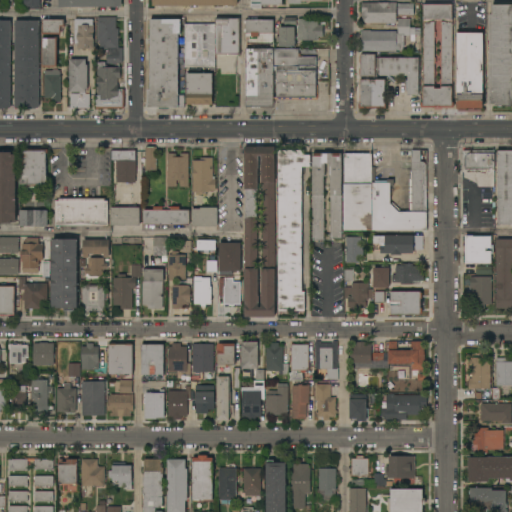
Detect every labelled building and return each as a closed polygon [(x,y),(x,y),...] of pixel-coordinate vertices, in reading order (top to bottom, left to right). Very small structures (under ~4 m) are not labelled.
[(40,0),(40,9),(30,9),(30,7),(26,7),(26,6),(24,6),(24,0),(40,0)] [(122,7),(121,0),(57,0),(58,8),(122,7)] [(282,0),(282,5),(262,5),(262,9),(251,9),(251,0),(282,0)] [(362,23),(362,3),(378,3),(390,3),(397,3),(397,24),(362,23)] [(414,4),(414,15),(398,15),(398,4),(414,4)] [(453,5),(453,102),(454,102),(454,108),(439,108),(439,106),(437,106),(437,108),(422,108),(422,102),(424,102),(424,5),(453,5)] [(490,15),(492,15),(492,5),(511,5),(511,105),(502,105),(502,108),(497,108),(497,106),(496,106),(496,105),(490,105),(490,15)] [(116,17),(116,29),(119,29),(119,48),(123,48),(123,63),(119,63),(119,64),(107,64),(107,55),(108,55),(108,50),(100,50),(100,41),(98,41),(98,17),(116,17)] [(239,18),(240,54),(215,54),(215,67),(185,67),(185,25),(216,24),(216,19),(239,18)] [(181,19),(181,34),(178,34),(179,96),(185,96),(185,107),(148,108),(148,90),(151,90),(150,20),(181,19)] [(298,19),(310,19),(310,22),(318,22),(318,25),(323,25),(323,37),(318,37),(318,41),(298,41),(298,19)] [(362,51),(362,31),(363,31),(363,30),(371,30),(371,31),(396,31),(396,34),(398,34),(398,19),(410,19),(410,28),(415,28),(421,29),(421,35),(415,35),(415,41),(411,41),(411,35),(410,35),(410,36),(404,36),(404,47),(404,52),(399,52),(399,50),(396,50),(396,52),(362,51)] [(64,20),(64,24),(65,24),(65,27),(61,27),(61,35),(42,34),(42,28),(43,28),(43,20),(64,20)] [(94,20),(94,25),(94,49),(77,49),(77,42),(75,42),(75,21),(78,21),(78,20),(94,20)] [(274,20),(274,33),(272,33),(272,36),(268,36),(268,34),(264,34),(264,36),(260,36),(260,34),(259,34),(259,37),(246,37),(246,32),(244,32),(244,29),(246,29),(246,24),(244,24),(244,21),(246,21),(246,20),(274,20)] [(0,21),(11,21),(11,108),(0,108),(0,21)] [(15,21),(39,21),(40,108),(15,108),(15,21)] [(295,36),(296,36),(296,40),(295,40),(295,47),(279,47),(279,43),(277,43),(277,37),(279,37),(279,27),(295,27),(295,36)] [(484,33),(483,109),(467,108),(467,109),(457,109),(457,33),(484,33)] [(58,67),(42,67),(42,64),(43,64),(43,38),(55,38),(55,37),(58,37),(58,67)] [(274,108),(246,108),(247,49),(274,49),(274,100),(274,108)] [(274,49),(299,49),(299,54),(300,54),(300,56),(303,56),(303,55),(316,55),(316,86),(318,86),(318,100),(274,100),(274,49)] [(376,54),(376,77),(361,77),(361,54),(376,54)] [(419,58),(419,95),(408,95),(408,84),(406,84),(406,81),(407,81),(407,76),(380,76),(380,58),(419,58)] [(86,60),(86,65),(88,65),(88,91),(90,91),(90,108),(71,108),(71,94),(80,94),(80,93),(70,93),(70,60),(86,60)] [(125,109),(96,109),(96,95),(98,95),(98,91),(97,91),(97,74),(98,74),(98,62),(106,62),(106,65),(108,65),(108,67),(121,67),(121,78),(118,78),(118,85),(119,85),(119,90),(125,90),(125,109)] [(45,71),(60,71),(60,75),(61,75),(61,102),(52,102),(52,98),(45,98),(45,71)] [(213,73),(213,105),(188,105),(188,73),(213,73)] [(385,80),(385,104),(387,104),(387,109),(359,109),(359,104),(361,104),(361,80),(385,80)] [(157,172),(145,172),(145,147),(147,147),(147,146),(155,146),(155,147),(157,147),(157,172)] [(275,317),(245,317),(245,147),(275,147),(275,317)] [(37,184),(37,186),(32,186),(32,185),(21,185),(21,176),(22,176),(22,153),(20,153),(20,149),(49,150),(49,154),(47,154),(47,176),(47,184),(37,184)] [(136,150),(137,176),(136,176),(136,183),(117,183),(117,161),(112,161),(111,150),(136,150)] [(279,150),(311,150),(310,167),(302,167),(302,292),(305,292),(305,311),(279,311),(279,150)] [(495,187),(478,187),(477,183),(464,178),(464,172),(463,172),(463,150),(495,151),(495,187)] [(0,151),(4,151),(16,151),(17,221),(15,221),(15,222),(12,222),(12,223),(0,223),(0,151)] [(511,225),(498,225),(498,151),(511,151),(511,225)] [(168,154),(177,153),(177,157),(180,157),(180,154),(189,154),(189,187),(180,187),(180,181),(177,181),(177,187),(168,187),(168,154)] [(344,231),(344,154),(372,154),(372,167),(375,167),(375,181),(387,181),(387,179),(394,180),(394,186),(391,186),(390,204),(398,212),(411,212),(412,153),(421,153),(421,162),(423,162),(425,162),(426,163),(427,165),(427,231),(344,231)] [(313,154),(342,154),(342,239),(331,239),(331,177),(330,177),(330,163),(325,163),(325,177),(324,177),(324,241),(313,240),(313,154)] [(193,160),(200,160),(200,158),(213,158),(213,177),(215,177),(215,179),(216,179),(216,191),(210,191),(210,192),(203,192),(203,195),(196,195),(196,192),(193,192),(193,160)] [(56,226),(56,201),(59,201),(59,198),(106,198),(106,201),(108,201),(108,226),(56,226)] [(144,225),(144,210),(154,210),(154,207),(180,207),(180,210),(190,210),(190,225),(144,225)] [(140,208),(140,226),(111,226),(111,208),(140,208)] [(193,227),(193,209),(201,209),(201,208),(218,208),(218,226),(193,227)] [(48,210),(48,227),(20,227),(20,220),(19,220),(19,217),(20,217),(20,210),(48,210)] [(385,236),(414,235),(414,237),(422,237),(423,250),(414,250),(414,254),(402,254),(402,255),(391,255),(391,254),(381,254),(381,248),(374,248),(374,236),(385,236)] [(473,263),(473,264),(465,264),(465,235),(492,236),(492,249),(487,248),(487,251),(492,251),(492,263),(473,263)] [(167,237),(167,247),(167,256),(154,256),(153,237),(167,237)] [(346,263),(346,262),(347,262),(347,239),(346,239),(346,237),(361,237),(361,241),(363,241),(363,260),(361,260),(361,263),(346,263)] [(0,238),(20,238),(20,253),(15,253),(15,254),(11,254),(11,253),(0,253),(0,238)] [(23,273),(23,269),(23,255),(21,255),(21,251),(22,251),(22,244),(26,244),(26,238),(39,238),(39,244),(43,244),(44,260),(39,260),(39,269),(39,273),(23,273)] [(78,309),(75,309),(75,311),(65,311),(65,309),(52,309),(52,239),(78,239),(78,309)] [(511,309),(496,309),(496,239),(511,239),(511,309)] [(110,240),(110,258),(104,258),(104,255),(89,255),(89,258),(83,258),(83,240),(110,240)] [(216,241),(216,251),(210,250),(210,254),(204,254),(204,250),(197,250),(197,240),(216,241)] [(241,271),(232,271),(232,274),(219,274),(219,243),(241,243),(241,271)] [(186,280),(180,280),(180,281),(169,281),(169,255),(172,255),(172,251),(179,251),(179,255),(186,255),(186,280)] [(0,275),(0,259),(11,259),(11,258),(15,258),(15,259),(19,259),(19,275),(0,275)] [(90,276),(90,275),(86,275),(86,267),(89,267),(89,259),(105,259),(105,264),(108,264),(108,270),(105,270),(105,276),(90,276)] [(208,273),(208,261),(218,261),(218,273),(208,273)] [(396,266),(401,266),(401,264),(414,264),(414,266),(421,266),(421,274),(424,274),(424,281),(420,281),(420,285),(413,284),(413,285),(400,285),(400,283),(392,283),(392,275),(396,275),(396,266)] [(141,277),(131,277),(131,265),(141,265),(141,277)] [(374,268),(380,268),(380,265),(386,265),(386,268),(390,268),(390,288),(374,288),(374,268)] [(492,266),(492,275),(476,275),(476,266),(492,266)] [(164,270),(164,282),(163,282),(163,309),(148,309),(148,306),(142,306),(143,282),(144,282),(144,269),(164,270)] [(360,308),(360,314),(350,314),(350,308),(348,308),(348,299),(344,299),(344,270),(354,270),(354,281),(352,281),(352,283),(366,283),(366,281),(369,281),(369,288),(368,288),(368,300),(366,300),(366,308),(360,308)] [(114,278),(118,278),(118,274),(126,274),(126,278),(137,278),(137,289),(133,289),(133,310),(121,310),(121,306),(113,306),(114,278)] [(26,277),(26,284),(47,283),(48,301),(42,301),(42,309),(25,309),(25,300),(23,300),(23,294),(25,294),(25,290),(20,290),(19,277),(26,277)] [(195,277),(202,277),(202,278),(210,278),(210,287),(211,287),(211,304),(206,304),(206,306),(201,306),(201,305),(194,305),(195,277)] [(492,305),(485,305),(485,309),(475,309),(475,303),(470,303),(470,277),(492,277),(492,305)] [(241,305),(234,305),(234,306),(229,306),(229,305),(224,305),(224,296),(219,296),(219,278),(234,278),(234,282),(241,282),(241,305)] [(0,287),(1,287),(1,284),(7,284),(7,287),(15,287),(15,315),(0,315),(0,287)] [(83,286),(104,286),(105,316),(100,316),(100,313),(88,313),(88,316),(83,316),(83,286)] [(172,286),(189,286),(189,288),(191,288),(191,303),(189,303),(189,305),(183,305),(183,309),(173,309),(172,286)] [(421,292),(421,293),(423,293),(423,299),(421,299),(421,301),(423,301),(423,307),(421,306),(421,308),(423,308),(423,314),(421,314),(421,315),(412,315),(412,317),(405,317),(405,315),(391,315),(391,292),(421,292)] [(376,303),(376,293),(386,293),(386,303),(376,303)] [(338,369),(338,380),(325,380),(325,375),(327,375),(327,369),(316,369),(315,341),(320,341),(320,344),(333,343),(332,342),(337,342),(338,369)] [(259,369),(242,369),(242,342),(258,342),(259,369)] [(350,345),(357,346),(357,342),(366,342),(366,345),(372,345),(372,353),(384,353),(384,354),(388,354),(388,342),(397,342),(397,351),(411,351),(411,342),(425,342),(425,364),(426,364),(426,371),(412,371),(412,365),(389,365),(389,366),(374,366),(374,369),(354,369),(354,365),(350,365),(350,345)] [(10,350),(9,349),(9,345),(13,345),(14,343),(15,343),(16,343),(17,343),(18,345),(22,344),(22,346),(28,346),(28,357),(26,357),(26,362),(26,363),(26,364),(25,364),(10,364),(10,350)] [(34,366),(33,344),(40,343),(48,343),(48,344),(54,344),(54,366),(34,366)] [(82,347),(87,347),(87,344),(94,343),(94,347),(99,347),(99,370),(82,370),(82,347)] [(187,372),(169,372),(169,347),(172,347),(172,343),(181,344),(181,347),(188,347),(187,372)] [(283,364),(289,364),(288,375),(279,375),(279,371),(266,371),(266,347),(270,347),(270,343),(279,343),(279,347),(283,347),(283,364)] [(193,344),(214,344),(214,372),(193,372),(193,344)] [(235,344),(235,365),(229,365),(229,368),(226,368),(226,365),(218,365),(217,344),(235,344)] [(110,345),(133,345),(133,374),(125,374),(125,377),(118,377),(118,374),(110,374),(110,345)] [(164,345),(164,375),(142,375),(142,345),(164,345)] [(309,345),(309,371),(297,371),(297,373),(304,373),(304,382),(289,383),(289,371),(291,371),(291,345),(309,345)] [(483,358),(483,361),(490,361),(490,389),(469,389),(469,378),(472,378),(472,369),(469,369),(469,358),(483,358)] [(511,386),(497,387),(496,358),(508,358),(508,362),(511,362),(511,386)] [(80,377),(68,377),(68,364),(80,364),(80,377)] [(257,380),(257,371),(265,371),(265,380),(257,380)] [(217,377),(229,377),(230,383),(231,383),(231,391),(231,415),(230,415),(230,421),(217,421),(217,377)] [(47,412),(35,412),(35,399),(32,399),(32,387),(28,387),(28,380),(48,380),(47,412)] [(120,380),(133,380),(132,394),(120,393),(120,380)] [(214,410),(208,410),(209,413),(196,413),(196,386),(205,386),(205,381),(214,381),(214,410)] [(242,391),(261,391),(261,389),(254,389),(255,381),(265,381),(265,399),(261,399),(261,417),(256,417),(256,420),(246,420),(246,417),(242,417),(242,391)] [(106,416),(83,416),(82,382),(105,382),(106,416)] [(76,413),(57,412),(57,389),(65,389),(65,384),(71,384),(71,388),(76,388),(76,413)] [(288,415),(266,416),(266,396),(268,395),(268,393),(278,393),(277,384),(288,384),(288,415)] [(291,411),(292,411),(292,386),(299,386),(299,384),(302,384),(302,385),(310,385),(310,394),(309,394),(309,404),(307,404),(306,419),(291,419),(291,411)] [(330,384),(331,398),(335,398),(336,411),(337,411),(337,414),(336,414),(336,417),(330,417),(330,421),(323,421),(323,417),(318,417),(317,401),(316,401),(316,384),(330,384)] [(169,391),(186,391),(186,386),(191,386),(191,399),(188,399),(188,417),(182,417),(182,420),(172,420),(172,416),(168,416),(169,391)] [(145,393),(160,393),(160,390),(165,390),(165,419),(145,420),(145,393)] [(27,411),(11,411),(11,393),(27,393),(27,411)] [(134,412),(131,411),(131,417),(110,417),(110,412),(108,412),(108,400),(108,396),(110,396),(110,394),(134,395),(134,412)] [(427,395),(427,409),(422,409),(422,415),(407,415),(407,419),(381,420),(381,408),(387,408),(387,396),(427,395)] [(365,396),(365,400),(367,400),(367,422),(357,422),(357,419),(350,419),(350,400),(351,400),(351,396),(365,396)] [(511,404),(511,424),(502,424),(502,421),(481,421),(481,404),(511,404)] [(504,450),(488,450),(488,454),(477,454),(477,445),(473,445),(473,440),(475,440),(475,434),(477,434),(477,428),(488,428),(488,430),(504,430),(504,450)] [(193,458),(199,458),(199,455),(208,455),(208,458),(213,458),(213,500),(193,500),(193,458)] [(351,459),(357,459),(357,456),(364,456),(364,459),(369,459),(369,476),(362,476),(362,477),(358,477),(358,476),(352,476),(351,459)] [(415,479),(406,479),(406,483),(393,483),(394,480),(390,480),(390,456),(415,456),(415,479)] [(511,457),(511,482),(506,482),(506,479),(489,479),(489,482),(469,482),(468,457),(511,457)] [(78,485),(58,485),(59,459),(63,459),(63,462),(67,462),(67,459),(78,460),(78,485)] [(28,460),(28,471),(9,471),(9,460),(28,460)] [(53,460),(53,470),(35,470),(35,460),(53,460)] [(82,460),(98,460),(98,467),(105,467),(105,486),(82,486),(82,460)] [(143,511),(144,478),(145,478),(145,460),(163,460),(163,468),(164,468),(163,507),(160,507),(160,509),(156,509),(156,511),(143,511)] [(167,511),(168,460),(186,460),(186,469),(188,469),(188,501),(186,501),(186,511),(167,511)] [(287,511),(266,511),(266,463),(267,463),(267,460),(274,460),(274,462),(279,462),(279,463),(287,463),(287,511)] [(126,463),(126,467),(132,467),(132,490),(124,490),(124,487),(118,488),(118,486),(113,486),(113,479),(109,479),(109,471),(114,471),(114,463),(126,463)] [(291,507),(291,468),(293,468),(293,464),(309,464),(309,468),(311,468),(311,495),(306,495),(306,508),(291,507)] [(219,469),(229,468),(229,467),(230,466),(235,465),(236,466),(236,468),(238,468),(238,492),(237,492),(237,500),(219,500),(219,469)] [(244,469),(260,469),(260,496),(245,496),(245,491),(244,491),(244,469)] [(336,469),(336,491),(332,491),(333,496),(325,496),(325,491),(319,491),(319,469),(336,469)] [(375,474),(385,475),(385,480),(387,480),(387,486),(375,486),(375,474)] [(53,476),(54,486),(35,487),(35,479),(34,479),(34,477),(53,476)] [(29,477),(29,480),(28,480),(28,487),(9,486),(9,477),(29,477)] [(492,488),(492,491),(507,491),(506,504),(507,504),(507,511),(487,511),(487,510),(474,510),(474,507),(470,507),(470,504),(470,500),(470,494),(469,494),(469,491),(470,491),(470,488),(492,488)] [(350,511),(350,489),(366,489),(366,511),(350,511)] [(423,489),(423,498),(425,498),(425,505),(423,505),(423,511),(390,511),(390,503),(388,503),(388,499),(391,499),(391,489),(423,489)] [(30,492),(30,496),(28,495),(28,502),(9,502),(9,492),(30,492)] [(53,492),(54,501),(35,502),(35,495),(33,495),(33,492),(53,492)] [(105,511),(96,511),(96,506),(100,506),(100,501),(105,501),(105,511)]
